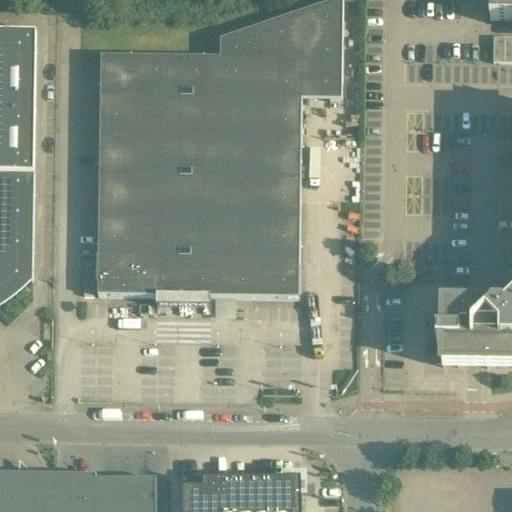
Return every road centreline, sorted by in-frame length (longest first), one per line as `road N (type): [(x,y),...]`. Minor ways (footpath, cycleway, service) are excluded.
road 1 (unknown): [(0,15),(34,19),(46,49),(41,285),(0,362)]
road 2 (unclassified): [(365,431),(0,426)]
road 3 (unclassified): [(505,431),(365,431)]
